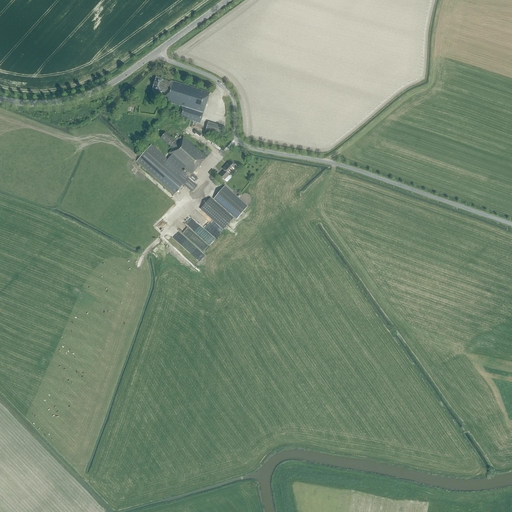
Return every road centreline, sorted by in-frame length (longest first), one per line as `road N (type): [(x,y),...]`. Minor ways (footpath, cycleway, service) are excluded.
road 1 (tertiary): [(153,54),(223,85),(244,145),(341,165),(511,224)]
road 2 (tertiary): [(0,99),(76,98),(153,54)]
